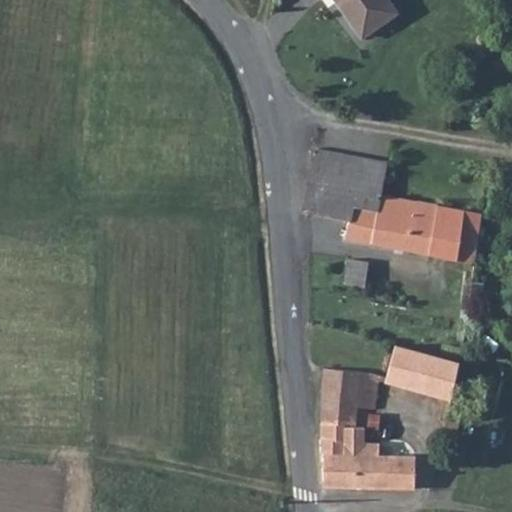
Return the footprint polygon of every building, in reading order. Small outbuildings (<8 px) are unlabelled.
[(334,0),(366,42),(400,17),(387,0),(334,0)] [(416,215),(418,205),(383,197),(388,168),(317,155),(312,181),(312,187),(358,200),(358,197),(382,202),(379,216),(414,223),(416,215)] [(349,228),(345,244),(455,268),(466,214),(437,208),(434,219),(416,215),(414,223),(379,216),(382,202),(358,197),(358,200),(312,187),(305,218),(349,228)] [(472,271),(483,217),(466,214),(455,268),(472,271)] [(347,264),(345,290),(366,293),(369,267),(347,264)] [(437,361),(398,350),(388,386),(453,405),(462,369),(437,361)] [(323,371),(324,403),(377,412),(379,378),(323,371)] [(358,412),(377,412),(324,403),(323,428),(345,430),(358,431),(358,412)] [(323,445),(345,445),(345,430),(323,428),(323,445)] [(345,457),(365,458),(366,434),(363,433),(358,431),(345,430),(345,445),(345,457)] [(345,445),(323,445),(323,458),(325,458),(324,488),(358,489),(358,466),(380,467),(380,458),(365,458),(345,457),(345,445)] [(358,489),(416,490),(417,460),(380,458),(380,467),(358,466),(358,489)]
